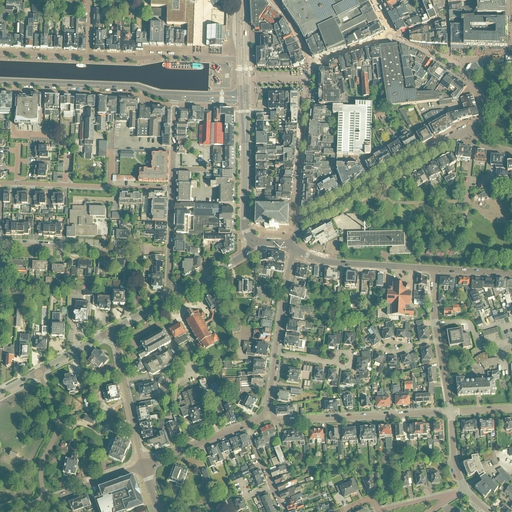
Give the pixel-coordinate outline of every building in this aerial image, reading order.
[(151,0),(151,7),(167,8),(167,25),(188,25),(187,46),(194,47),(194,26),(210,26),(211,0),(151,0)] [(249,0),(251,27),(252,27),(253,27),(254,28),(255,29),(255,30),(260,30),(259,20),(269,6),(264,0),(249,0)] [(278,0),(279,2),(280,1),(280,2),(283,0),(292,0),(290,1),(286,3),(282,5),(295,24),(299,30),(300,32),(304,39),(305,40),(305,41),(307,46),(308,46),(312,57),(313,58),(315,59),(315,58),(320,57),(327,54),(327,53),(346,48),(346,47),(347,47),(349,47),(357,43),(359,43),(364,41),(372,38),(379,34),(382,33),(383,31),(382,29),(380,24),(379,23),(378,21),(373,12),(368,4),(366,0),(278,0)] [(386,10),(386,11),(394,6),(393,5),(396,4),(396,5),(399,3),(399,4),(400,3),(403,1),(402,1),(403,0),(390,0),(382,4),(386,10)] [(386,11),(388,15),(402,8),(401,7),(402,7),(403,7),(403,6),(410,2),(408,0),(404,0),(403,2),(403,1),(400,3),(399,4),(399,3),(396,5),(396,4),(393,5),(394,6),(386,11)] [(404,19),(394,26),(397,33),(405,29),(407,28),(409,29),(421,25),(416,12),(414,6),(419,4),(422,4),(422,3),(421,0),(416,2),(411,3),(411,4),(410,5),(405,7),(407,11),(406,11),(408,15),(403,17),(404,19)] [(422,0),(421,0),(422,3),(428,2),(430,8),(432,8),(433,11),(435,10),(438,9),(443,8),(444,6),(441,0),(434,0),(433,0),(432,0),(422,0)] [(504,0),(476,0),(477,14),(495,13),(495,14),(500,14),(500,13),(505,13),(504,0)] [(0,47),(9,47),(10,37),(5,37),(5,19),(6,19),(7,18),(7,16),(14,16),(14,18),(15,19),(16,19),(16,26),(16,37),(11,36),(10,47),(23,48),(23,25),(23,21),(18,21),(18,16),(23,16),(24,5),(21,5),(21,3),(20,3),(19,2),(8,2),(7,2),(6,2),(6,6),(5,6),(4,7),(4,8),(0,7),(0,13),(0,12),(0,47)] [(388,15),(394,26),(404,19),(403,17),(408,15),(406,11),(407,11),(405,7),(410,5),(411,4),(411,3),(411,2),(410,2),(403,6),(403,7),(402,7),(401,7),(402,8),(388,15)] [(428,2),(422,3),(422,4),(429,22),(430,22),(440,18),(440,16),(438,10),(438,9),(435,10),(433,11),(432,8),(430,8),(428,2)] [(449,4),(449,12),(454,12),(454,13),(456,13),(465,13),(465,10),(471,9),(471,6),(462,7),(461,3),(449,4)] [(429,22),(422,4),(419,4),(421,8),(421,10),(417,12),(420,20),(422,25),(429,22)] [(449,12),(450,21),(472,18),(472,11),(475,11),(475,6),(471,6),(471,9),(465,10),(465,13),(456,13),(454,13),(454,12),(449,12)] [(262,17),(268,22),(276,13),(270,7),(266,12),(265,12),(263,15),(263,16),(262,17)] [(268,22),(274,27),(275,26),(274,26),(277,25),(280,21),(281,24),(285,22),(283,18),(276,13),(268,22)] [(25,48),(32,48),(32,36),(33,36),(33,25),(38,25),(38,16),(30,15),(30,20),(28,20),(28,29),(26,29),(25,48)] [(107,51),(119,52),(120,43),(119,43),(119,38),(120,38),(121,27),(124,28),(124,21),(121,21),(121,18),(116,17),(115,22),(115,38),(111,38),(111,42),(107,42),(107,51)] [(63,50),(77,50),(77,36),(77,34),(77,27),(78,23),(78,18),(74,18),(74,19),(72,19),(71,28),(74,29),(73,37),(64,36),(63,50)] [(463,46),(471,47),(492,47),(493,49),(501,49),(504,45),(507,44),(507,42),(507,23),(505,23),(505,20),(497,20),(490,20),(477,20),(474,20),(474,18),(472,18),(450,21),(450,27),(463,27),(463,46)] [(278,41),(283,39),(282,38),(292,34),(291,33),(287,24),(285,22),(281,24),(280,21),(277,25),(274,26),(275,26),(275,31),(274,31),(276,37),(278,41)] [(436,24),(436,32),(447,30),(446,22),(444,21),(436,24)] [(163,46),(164,24),(151,23),(150,45),(150,44),(156,44),(156,45),(156,44),(157,44),(157,45),(163,46)] [(427,45),(433,45),(433,40),(436,40),(436,32),(436,24),(431,26),(427,28),(428,34),(427,34),(427,36),(427,45)] [(211,26),(207,26),(206,47),(222,47),(222,27),(211,26)] [(428,34),(427,28),(427,27),(414,32),(409,33),(410,37),(418,36),(419,36),(419,35),(428,34)] [(463,46),(463,27),(450,27),(451,36),(451,46),(463,46)] [(93,51),(104,51),(105,40),(106,41),(106,31),(94,30),(93,51)] [(433,40),(433,45),(441,45),(447,46),(447,33),(447,31),(447,30),(436,32),(436,40),(433,40)] [(177,33),(174,33),(174,46),(184,46),(184,38),(186,37),(186,33),(181,33),(181,31),(177,31),(177,33)] [(129,40),(130,33),(124,33),(123,52),(135,52),(136,42),(129,42),(129,40)] [(136,50),(142,51),(143,45),(149,45),(149,34),(137,34),(136,50)] [(282,42),(278,43),(279,46),(276,48),(276,49),(277,50),(280,49),(281,51),(291,47),(291,48),(292,47),(297,45),(292,34),(282,38),(283,39),(285,43),(282,44),(282,42)] [(85,50),(85,38),(81,38),(81,36),(77,36),(77,38),(78,38),(78,50),(85,50)] [(415,43),(421,44),(421,37),(418,37),(418,36),(410,37),(410,41),(411,42),(415,43)] [(279,46),(278,43),(278,44),(277,38),(275,38),(275,37),(261,37),(261,49),(257,49),(257,67),(265,67),(265,51),(266,51),(268,51),(268,49),(276,49),(276,48),(279,46)] [(304,61),(297,45),(292,47),(299,64),(304,63),(303,62),(303,61),(304,61)] [(384,84),(384,85),(388,107),(439,102),(438,96),(433,94),(421,94),(417,94),(416,91),(407,92),(404,92),(397,48),(397,46),(397,45),(379,47),(384,84)] [(399,45),(407,92),(416,91),(415,88),(414,80),(413,76),(411,71),(410,70),(409,63),(410,49),(399,45)] [(280,49),(277,50),(279,57),(286,55),(286,54),(288,53),(293,66),(299,64),(292,47),(291,48),(291,47),(281,51),(280,49)] [(381,85),(384,85),(384,84),(379,47),(371,49),(372,59),(373,66),(376,66),(377,76),(373,76),(374,81),(373,81),(373,87),(381,86),(381,85)] [(277,50),(276,49),(268,49),(268,51),(266,51),(266,67),(267,67),(279,67),(280,67),(291,66),(292,66),(289,58),(288,56),(287,55),(286,55),(279,57),(277,50)] [(370,62),(371,62),(370,50),(362,52),(361,52),(362,53),(364,61),(361,75),(363,97),(369,97),(368,82),(372,81),(370,62)] [(420,70),(419,69),(419,68),(418,67),(418,66),(416,65),(417,64),(415,62),(415,60),(419,53),(412,50),(410,51),(410,70),(416,74),(415,76),(422,81),(427,74),(428,73),(425,71),(423,74),(419,71),(420,70)] [(361,52),(350,56),(351,61),(353,69),(354,78),(354,85),(360,85),(359,73),(361,73),(361,70),(361,64),(362,63),(362,61),(361,52)] [(426,57),(419,53),(415,60),(415,62),(417,64),(416,65),(418,66),(418,67),(419,68),(420,66),(421,66),(426,57)] [(348,80),(349,80),(351,90),(355,90),(354,85),(354,78),(353,69),(351,61),(350,56),(343,58),(345,64),(346,75),(347,75),(348,80)] [(348,80),(347,75),(346,75),(345,64),(343,58),(337,61),(341,73),(344,72),(345,78),(345,81),(348,80)] [(423,64),(422,66),(428,71),(434,63),(431,61),(427,58),(423,64)] [(330,65),(329,70),(334,70),(335,73),(335,75),(336,75),(337,75),(337,78),(344,77),(343,74),(339,74),(339,72),(335,61),(330,63),(330,65)] [(434,63),(429,71),(428,73),(427,74),(432,78),(440,67),(434,63)] [(428,84),(425,87),(423,90),(423,93),(432,92),(447,73),(440,67),(432,78),(428,84)] [(337,82),(339,82),(342,82),(342,79),(336,79),(336,75),(335,75),(335,73),(334,70),(329,70),(324,69),(321,69),(319,70),(319,76),(334,76),(334,82),(337,82)] [(440,85),(433,94),(438,96),(439,102),(439,106),(452,105),(451,102),(455,101),(456,99),(457,99),(466,88),(449,74),(440,86),(440,85)] [(319,76),(319,83),(329,83),(329,84),(335,84),(335,85),(337,85),(337,82),(334,82),(334,76),(319,76)] [(333,93),(319,92),(319,105),(349,106),(345,82),(342,82),(339,82),(340,93),(333,92),(333,93)] [(12,98),(12,95),(0,94),(0,109),(3,110),(3,111),(3,112),(3,113),(4,113),(5,112),(5,110),(12,110),(12,106),(12,98)] [(269,110),(277,110),(277,94),(269,94),(269,110)] [(285,125),(297,125),(298,112),(299,112),(299,104),(299,98),(299,94),(295,94),(293,94),(291,94),(291,114),(285,114),(285,115),(284,115),(278,115),(278,130),(280,130),(280,131),(285,131),(285,125)] [(29,99),(16,98),(16,112),(16,115),(15,125),(40,126),(41,113),(40,113),(40,110),(41,110),(41,96),(32,95),(32,100),(29,100),(29,99)] [(54,115),(54,116),(55,117),(57,117),(58,116),(59,116),(59,111),(58,111),(58,109),(59,109),(60,96),(54,96),(51,96),(46,96),(45,106),(45,116),(51,116),(51,115),(54,115)] [(465,112),(449,116),(453,124),(463,119),(473,117),(473,118),(478,117),(472,96),(461,99),(465,112)] [(74,113),(74,99),(71,99),(71,97),(65,97),(65,99),(61,99),(61,102),(61,104),(61,113),(64,113),(64,117),(74,117),(74,113)] [(85,107),(86,97),(77,97),(76,125),(80,125),(80,107),(85,107)] [(95,98),(86,97),(85,107),(95,108),(95,98)] [(85,123),(85,147),(85,154),(92,154),(92,146),(93,146),(94,136),(94,127),(97,127),(97,133),(105,133),(106,119),(106,115),(107,98),(98,98),(98,115),(98,119),(94,119),(95,110),(88,110),(88,120),(86,120),(86,123),(85,123)] [(112,98),(111,116),(111,124),(114,124),(114,114),(116,114),(116,119),(119,116),(120,99),(112,98)] [(130,119),(130,110),(127,110),(127,105),(130,105),(130,99),(120,99),(119,116),(116,119),(116,121),(120,121),(120,119),(129,119),(130,119)] [(136,111),(137,111),(138,106),(138,99),(130,99),(130,105),(127,105),(127,110),(130,110),(130,119),(129,129),(135,129),(136,111)] [(337,155),(343,156),(359,156),(359,154),(363,154),(369,155),(370,155),(370,154),(371,154),(371,153),(372,103),(355,102),(355,107),(333,107),(333,114),(338,114),(337,155)] [(139,138),(145,138),(149,138),(151,114),(151,109),(145,109),(145,107),(140,107),(139,108),(139,120),(138,120),(137,137),(139,138)] [(152,114),(151,114),(149,138),(162,138),(162,134),(164,134),(165,110),(165,108),(152,107),(152,114)] [(381,108),(376,111),(378,117),(384,114),(381,108)] [(199,121),(203,121),(204,121),(204,113),(204,109),(201,109),(198,109),(193,109),(190,109),(190,114),(189,114),(188,121),(188,124),(189,124),(189,121),(198,121),(198,123),(199,123),(199,121)] [(399,111),(409,127),(412,126),(406,114),(406,109),(399,111)] [(171,110),(165,110),(164,134),(162,134),(162,138),(162,146),(170,146),(171,113),(171,110)] [(225,125),(225,147),(234,147),(234,110),(221,110),(220,117),(219,125),(225,125)] [(189,114),(189,111),(179,111),(179,120),(179,123),(186,124),(186,121),(188,121),(189,114)] [(443,111),(432,112),(436,118),(437,117),(439,121),(445,131),(450,128),(449,126),(453,124),(449,116),(449,115),(448,115),(446,112),(444,113),(443,111)] [(436,118),(432,112),(423,117),(434,135),(438,133),(439,135),(445,131),(439,121),(437,117),(436,118)] [(225,125),(219,125),(215,125),(211,124),(211,113),(204,113),(204,121),(203,121),(203,127),(200,126),(199,146),(213,146),(225,146),(225,125)] [(257,122),(266,123),(276,123),(276,114),(271,114),(258,114),(258,115),(257,115),(257,122)] [(310,126),(309,139),(319,140),(319,143),(335,145),(335,138),(331,137),(331,136),(328,136),(328,124),(326,124),(326,123),(320,122),(320,124),(310,123),(310,126)] [(256,132),(263,132),(263,131),(264,131),(267,131),(267,132),(270,132),(270,128),(267,128),(267,127),(266,127),(266,123),(257,123),(257,124),(257,126),(257,128),(256,128),(256,132)] [(280,133),(281,133),(290,134),(290,132),(297,132),(297,125),(285,125),(285,131),(280,131),(280,133)] [(422,144),(432,139),(432,138),(426,129),(425,126),(420,128),(419,127),(417,128),(418,129),(415,131),(417,134),(416,134),(422,144)] [(382,141),(379,136),(377,131),(374,132),(379,143),(382,141)] [(400,141),(405,150),(406,150),(407,150),(408,149),(409,148),(409,147),(413,145),(413,146),(414,145),(414,146),(416,145),(416,144),(417,143),(412,134),(408,136),(405,131),(400,133),(404,139),(400,141)] [(186,136),(178,135),(177,141),(186,142),(189,142),(189,140),(186,139),(186,137),(189,137),(189,133),(186,133),(186,136)] [(256,145),(261,145),(261,148),(272,148),(272,145),(269,145),(269,138),(272,138),(272,134),(256,133),(256,145)] [(283,157),(288,157),(288,156),(295,156),(295,151),(295,149),(297,135),(296,135),(290,135),(290,134),(281,133),(281,136),(285,136),(285,144),(283,144),(283,148),(285,148),(284,149),(283,149),(275,149),(275,157),(283,157)] [(396,144),(393,145),(398,155),(402,153),(402,152),(402,151),(403,150),(398,142),(396,138),(393,139),(396,144)] [(309,139),(308,148),(320,149),(335,150),(335,145),(319,143),(319,140),(309,139)] [(177,149),(177,154),(185,154),(185,146),(187,146),(187,142),(179,142),(179,145),(177,145),(177,149)] [(398,155),(393,145),(390,147),(388,143),(386,145),(388,148),(387,148),(392,156),(392,157),(394,156),(395,157),(398,155)] [(41,147),(34,147),(34,151),(35,151),(35,153),(49,153),(47,153),(47,148),(49,148),(50,145),(41,145),(41,147)] [(461,160),(463,160),(465,147),(457,146),(456,158),(457,160),(460,161),(460,159),(461,159),(461,160)] [(214,170),(233,171),(234,171),(234,164),(234,147),(225,147),(213,147),(213,168),(211,168),(211,166),(209,166),(209,165),(208,165),(208,166),(207,166),(207,170),(214,170)] [(463,160),(462,161),(467,161),(467,159),(468,160),(468,161),(469,161),(470,160),(471,150),(469,150),(470,148),(465,147),(463,160)] [(266,157),(275,157),(275,149),(256,149),(256,155),(266,155),(266,157)] [(386,149),(380,153),(385,162),(387,161),(388,161),(390,160),(390,159),(391,158),(386,149)] [(99,150),(99,158),(107,158),(107,150),(99,150)] [(487,152),(475,150),(474,161),(487,163),(487,158),(486,158),(486,155),(487,152)] [(372,155),(374,158),(378,164),(378,165),(381,164),(382,164),(384,163),(385,162),(380,153),(379,151),(372,155)] [(49,153),(35,153),(35,159),(42,159),(41,162),(50,163),(51,159),(49,159),(49,153)] [(139,169),(139,182),(149,182),(149,183),(154,183),(167,183),(168,182),(169,176),(169,171),(169,154),(152,153),(152,170),(139,169)] [(308,154),(305,154),(304,170),(318,171),(330,172),(331,168),(330,168),(331,166),(329,166),(329,163),(320,162),(320,155),(308,154)] [(449,155),(445,157),(450,167),(456,163),(456,162),(451,154),(449,155)] [(496,169),(496,176),(502,177),(506,177),(507,170),(503,170),(503,167),(504,157),(491,156),(490,166),(496,167),(496,169)] [(450,167),(445,157),(436,162),(441,172),(442,172),(443,173),(446,171),(449,177),(444,179),(446,183),(456,178),(454,174),(451,175),(451,174),(452,174),(452,173),(449,168),(450,167)] [(374,158),(365,163),(367,167),(369,172),(377,167),(376,165),(378,164),(374,158)] [(343,159),(337,159),(336,172),(341,185),(342,187),(351,182),(354,181),(357,179),(361,176),(365,174),(360,166),(358,162),(343,162),(343,159)] [(34,172),(48,172),(48,163),(41,163),(41,166),(40,166),(40,167),(35,167),(35,172),(34,172)] [(435,177),(440,174),(435,164),(434,165),(433,164),(424,169),(425,170),(424,171),(429,181),(432,180),(432,181),(433,181),(436,179),(435,177)] [(206,180),(216,180),(234,180),(234,177),(233,176),(233,171),(214,170),(214,176),(210,176),(210,175),(206,175),(206,180)] [(303,181),(303,185),(317,186),(318,171),(304,170),(304,180),(303,181)] [(317,186),(317,196),(317,201),(318,201),(319,200),(327,196),(326,194),(332,191),(333,193),(339,189),(335,182),(336,182),(337,182),(337,181),(338,181),(338,180),(335,171),(330,172),(318,171),(317,186)] [(48,172),(34,172),(34,173),(33,173),(33,178),(40,178),(40,181),(47,182),(47,178),(46,178),(47,173),(48,173),(48,172)] [(177,202),(177,203),(190,203),(190,188),(197,188),(197,183),(192,183),(192,184),(191,184),(191,173),(177,172),(177,173),(176,174),(176,175),(177,176),(177,182),(176,182),(176,183),(177,184),(177,185),(178,185),(177,186),(177,187),(178,188),(178,191),(177,192),(177,193),(177,194),(177,199),(177,200),(177,201),(177,202)] [(411,176),(409,177),(410,181),(413,179),(416,185),(418,187),(422,185),(427,182),(427,184),(428,183),(428,182),(422,172),(417,175),(416,173),(411,176)] [(276,186),(280,186),(292,187),(292,182),(293,182),(293,180),(284,179),(281,179),(281,182),(279,182),(280,178),(278,178),(278,179),(275,178),(275,179),(275,186),(276,186)] [(273,193),(275,193),(276,187),(271,187),(271,179),(265,179),(256,179),(256,190),(257,190),(265,190),(265,192),(271,193),(273,193)] [(216,180),(216,181),(216,183),(211,183),(211,188),(221,188),(221,205),(233,205),(233,204),(234,203),(234,202),(233,201),(233,198),(234,197),(234,196),(233,195),(233,192),(234,191),(234,190),(233,189),(233,186),(229,186),(229,184),(229,183),(229,182),(229,181),(229,180),(216,180)] [(303,185),(303,195),(317,196),(317,186),(303,185)] [(274,198),(274,199),(276,199),(276,194),(290,195),(290,194),(292,194),(292,187),(280,186),(276,186),(276,187),(275,193),(273,193),(273,197),(274,198)] [(13,199),(13,198),(10,197),(10,193),(10,192),(10,191),(10,190),(9,190),(9,189),(8,189),(7,189),(6,189),(6,190),(5,190),(4,191),(4,204),(10,204),(10,205),(13,205),(13,199)] [(31,198),(28,198),(28,191),(24,191),(24,192),(22,192),(22,206),(22,204),(31,205),(31,198)] [(22,206),(22,192),(17,192),(16,197),(16,199),(13,199),(13,205),(13,206),(22,206)] [(40,193),(40,194),(35,194),(35,198),(34,198),(34,199),(31,199),(31,198),(31,205),(31,209),(36,209),(36,207),(40,207),(40,193)] [(45,193),(40,193),(40,207),(40,205),(49,205),(49,199),(46,199),(46,197),(45,197),(45,193)] [(49,199),(49,205),(49,210),(54,210),(54,205),(58,206),(58,193),(58,194),(53,194),(53,198),(52,198),(52,200),(49,200),(49,199)] [(63,193),(58,193),(58,206),(64,206),(64,207),(67,207),(67,199),(64,199),(64,198),(63,198),(63,193)] [(167,198),(168,193),(151,193),(151,195),(148,195),(148,214),(142,213),(141,221),(166,222),(167,217),(167,212),(167,210),(168,205),(167,205),(167,203),(168,203),(168,198),(167,198)] [(289,210),(289,207),(289,206),(288,206),(288,207),(286,206),(285,206),(288,200),(291,201),(291,195),(290,195),(276,194),(276,199),(274,199),(274,198),(273,197),(273,193),(271,193),(271,196),(271,198),(266,198),(260,198),(260,203),(263,203),(263,206),(262,206),(260,206),(260,205),(259,205),(259,206),(257,206),(257,205),(256,205),(256,206),(256,209),(256,210),(256,213),(256,214),(256,217),(256,220),(256,221),(256,223),(256,224),(255,224),(255,225),(256,225),(259,225),(260,225),(262,225),(263,225),(265,225),(265,228),(265,229),(277,229),(279,229),(279,228),(279,226),(281,226),(282,226),(284,226),(285,226),(287,226),(288,226),(289,226),(289,225),(288,225),(288,222),(289,222),(289,221),(288,221),(289,218),(289,215),(289,214),(289,211),(289,210)] [(477,197),(476,196),(475,196),(474,196),(473,196),(472,197),(472,198),(472,199),(472,200),(473,201),(474,201),(475,201),(476,201),(477,200),(477,199),(483,199),(488,197),(488,193),(484,193),(477,197)] [(317,196),(303,195),(302,198),(302,203),(302,208),(303,209),(307,207),(308,203),(312,204),(317,201),(317,196)] [(204,226),(209,227),(219,227),(220,225),(234,225),(234,210),(233,210),(233,208),(222,208),(222,205),(194,204),(194,205),(194,209),(194,213),(187,213),(175,213),(175,216),(174,231),(176,231),(176,234),(187,234),(187,235),(203,236),(204,226)] [(175,213),(187,213),(187,209),(194,209),(194,205),(181,204),(181,205),(175,205),(175,208),(175,213)] [(105,207),(73,207),(73,211),(70,211),(70,220),(68,220),(67,228),(67,238),(76,238),(76,236),(97,237),(97,226),(92,226),(92,217),(105,217),(105,207)] [(363,214),(364,214),(363,214),(361,215),(360,216),(368,229),(370,228),(371,227),(363,214)] [(28,224),(24,224),(24,236),(24,235),(29,235),(29,231),(30,231),(30,229),(33,229),(33,220),(28,220),(28,224)] [(304,242),(305,244),(306,244),(309,243),(310,246),(313,245),(318,242),(320,245),(320,246),(320,245),(321,246),(337,236),(337,235),(337,236),(332,227),(333,227),(330,221),(324,224),(323,224),(323,225),(322,225),(321,225),(321,226),(320,226),(320,227),(318,227),(318,228),(317,228),(316,228),(316,229),(315,229),(314,229),(314,230),(313,230),(312,230),(312,231),(311,231),(310,231),(310,232),(309,232),(308,232),(308,233),(307,233),(306,233),(307,234),(304,236),(305,237),(303,238),(304,240),(304,241),(304,242)] [(12,222),(3,222),(3,228),(5,228),(5,230),(6,230),(6,235),(11,235),(12,222)] [(156,223),(144,222),(144,226),(156,226),(156,230),(167,230),(167,223),(166,223),(156,223)] [(39,223),(35,223),(35,229),(37,230),(37,231),(39,231),(39,235),(43,236),(43,237),(44,237),(44,224),(39,224),(39,223)] [(65,224),(56,224),(56,237),(57,237),(61,237),(62,232),(62,231),(65,231),(65,224)] [(232,234),(232,235),(234,235),(234,225),(220,225),(219,227),(209,227),(209,229),(223,229),(223,230),(219,230),(219,234),(232,234)] [(117,239),(123,239),(123,229),(120,229),(120,231),(117,231),(117,232),(113,232),(113,237),(117,237),(117,239)] [(155,241),(166,242),(167,232),(145,231),(145,235),(150,235),(151,236),(153,236),(154,235),(156,235),(155,241)] [(389,249),(390,255),(413,254),(413,249),(414,249),(413,236),(405,236),(404,233),(370,234),(347,234),(347,247),(392,246),(392,249),(389,249)] [(232,238),(232,235),(219,235),(213,235),(213,234),(203,234),(203,240),(225,240),(225,245),(222,245),(221,245),(220,244),(215,247),(217,251),(220,249),(223,255),(234,249),(234,238),(232,238)] [(180,241),(180,243),(185,243),(186,243),(186,242),(185,242),(185,240),(184,240),(184,239),(183,239),(184,236),(174,235),(174,241),(180,241)] [(187,254),(194,254),(195,249),(195,248),(191,248),(187,248),(187,243),(185,243),(180,243),(174,243),(174,246),(175,248),(175,249),(174,250),(174,253),(183,253),(183,254),(187,255),(187,254)] [(261,261),(264,262),(269,262),(270,261),(268,261),(269,252),(264,252),(260,254),(261,261)] [(274,253),(269,252),(268,261),(270,261),(269,262),(277,263),(278,261),(276,260),(277,259),(273,258),(274,253)] [(284,254),(274,253),(273,258),(277,259),(276,260),(278,261),(277,263),(284,264),(285,260),(286,256),(284,254)] [(161,262),(161,257),(151,256),(151,265),(153,265),(152,288),(163,288),(163,277),(160,276),(160,269),(162,269),(163,262),(161,262)] [(194,259),(193,259),(183,259),(183,275),(184,277),(194,272),(194,259)] [(105,261),(105,260),(99,260),(99,268),(95,267),(94,275),(99,275),(99,269),(106,270),(106,272),(111,272),(112,261),(105,261)] [(117,260),(117,269),(125,269),(126,261),(117,260)] [(12,275),(16,275),(17,271),(26,271),(27,265),(26,265),(26,262),(13,261),(12,275)] [(40,271),(40,263),(33,262),(33,268),(30,268),(29,274),(33,274),(33,271),(37,271),(37,272),(36,272),(36,276),(37,276),(36,280),(39,280),(39,276),(40,271)] [(78,276),(78,269),(86,270),(86,276),(90,277),(91,262),(78,262),(78,268),(72,268),(71,276),(78,276)] [(269,262),(264,262),(263,267),(260,267),(259,275),(260,275),(266,276),(267,270),(284,272),(285,264),(284,264),(277,263),(269,262)] [(53,274),(54,274),(64,274),(65,267),(67,267),(67,264),(61,264),(61,266),(53,266),(52,273),(53,273),(53,274)] [(295,277),(306,280),(307,276),(309,277),(309,275),(312,275),(313,267),(308,267),(298,266),(295,277)] [(314,267),(313,278),(311,278),(311,282),(310,282),(310,285),(317,290),(318,284),(316,284),(317,277),(319,277),(319,268),(314,267)] [(334,273),(335,271),(325,270),(324,285),(327,285),(328,281),(334,281),(334,279),(338,280),(339,279),(340,274),(339,273),(334,273)] [(345,288),(356,289),(357,283),(358,283),(358,278),(357,278),(357,273),(346,273),(345,288)] [(363,282),(363,285),(367,285),(367,281),(370,281),(370,274),(366,274),(366,275),(362,275),(362,282),(363,282)] [(466,292),(469,292),(469,290),(470,279),(459,278),(459,286),(456,285),(455,290),(458,290),(458,288),(465,288),(465,289),(466,289),(466,292)] [(484,309),(477,290),(482,290),(483,279),(472,279),(472,290),(469,290),(469,292),(469,295),(469,296),(473,307),(475,306),(477,312),(484,309)] [(492,298),(491,296),(489,289),(489,280),(483,280),(483,289),(487,289),(487,292),(485,293),(487,299),(492,298)] [(499,297),(497,291),(496,289),(497,281),(494,281),(494,280),(489,280),(489,289),(491,296),(494,295),(495,297),(495,298),(499,297)] [(496,289),(497,291),(502,292),(503,296),(504,296),(507,305),(511,303),(509,295),(509,294),(508,289),(507,289),(507,281),(497,280),(497,281),(496,289)] [(290,305),(295,306),(296,306),(295,306),(298,299),(304,300),(305,295),(305,294),(308,283),(303,281),(301,287),(299,287),(299,288),(293,286),(291,290),(289,291),(288,294),(289,296),(291,296),(290,305)] [(254,294),(254,299),(256,299),(256,301),(260,301),(260,299),(261,299),(262,287),(254,287),(254,282),(238,282),(238,288),(236,287),(236,292),(238,292),(238,293),(254,294)] [(388,288),(387,305),(388,305),(387,316),(414,317),(414,310),(409,310),(410,306),(411,287),(406,287),(406,285),(402,284),(397,284),(393,284),(393,289),(388,288)] [(118,293),(113,292),(113,304),(125,305),(126,286),(125,287),(121,287),(121,293),(118,292),(118,293)] [(100,309),(100,310),(105,310),(110,311),(110,304),(109,304),(110,298),(98,297),(93,297),(93,305),(98,306),(97,309),(100,309)] [(199,344),(197,345),(200,351),(204,349),(204,350),(205,349),(205,350),(214,345),(213,344),(219,341),(214,333),(213,334),(212,332),(210,333),(205,325),(212,321),(214,314),(213,312),(217,310),(218,312),(219,311),(222,315),(226,313),(221,304),(224,302),(223,301),(221,302),(219,297),(214,300),(214,298),(211,300),(211,298),(208,298),(207,299),(206,301),(211,310),(210,311),(212,315),(211,319),(204,323),(204,322),(205,322),(202,318),(205,316),(203,312),(199,314),(198,312),(193,314),(192,312),(188,314),(189,316),(185,319),(188,325),(187,326),(199,344)] [(88,311),(88,302),(75,301),(75,312),(74,312),(74,317),(73,318),(73,321),(74,322),(75,322),(87,323),(88,311)] [(453,309),(444,310),(444,316),(452,316),(455,316),(455,313),(460,313),(460,306),(453,306),(453,309)] [(274,311),(268,310),(268,308),(261,307),(261,309),(259,309),(258,318),(272,320),(274,311)] [(290,316),(293,316),(292,320),(303,321),(304,317),(301,316),(302,313),(299,313),(299,311),(304,312),(304,313),(310,313),(310,311),(311,311),(311,307),(309,307),(309,308),(300,307),(300,310),(291,309),(290,309),(289,313),(290,313),(290,314),(290,316)] [(59,339),(60,340),(63,340),(64,339),(64,338),(65,325),(60,325),(60,321),(60,314),(53,314),(52,321),(53,321),(52,324),(51,337),(59,337),(59,339)] [(260,329),(271,330),(272,321),(262,320),(262,319),(255,318),(255,321),(261,322),(260,329)] [(299,324),(297,324),(298,322),(289,321),(288,327),(287,327),(287,332),(298,334),(298,333),(300,334),(301,327),(304,328),(304,329),(311,330),(312,325),(302,323),(299,323),(299,324)] [(383,333),(382,333),(384,340),(392,338),(391,337),(395,337),(391,322),(385,323),(386,328),(382,329),(383,333)] [(173,326),(174,328),(170,330),(175,339),(176,340),(174,341),(177,346),(188,340),(185,335),(186,334),(181,324),(176,327),(175,324),(173,326)] [(404,338),(408,339),(408,333),(409,324),(405,324),(405,330),(399,330),(399,331),(397,331),(397,339),(404,339),(404,338)] [(417,325),(419,335),(428,333),(427,328),(425,328),(425,327),(424,327),(423,324),(417,325)] [(231,325),(232,333),(240,332),(241,326),(231,325)] [(369,338),(370,340),(369,341),(374,347),(380,342),(379,341),(382,340),(373,326),(370,328),(374,334),(369,338)] [(35,339),(35,345),(34,345),(34,348),(40,349),(41,350),(42,350),(42,351),(43,350),(44,350),(44,349),(44,348),(46,348),(46,345),(45,345),(45,339),(47,339),(47,328),(42,328),(42,335),(34,334),(34,339),(35,339)] [(462,345),(463,349),(471,347),(469,334),(463,335),(462,329),(447,332),(449,347),(462,345)] [(253,340),(259,340),(259,341),(269,342),(270,335),(271,331),(265,330),(265,332),(261,331),(261,332),(254,331),(253,340)] [(156,358),(142,366),(140,362),(134,366),(137,372),(140,371),(141,373),(144,374),(148,371),(149,374),(153,375),(173,364),(174,360),(169,350),(163,353),(160,348),(171,343),(164,331),(141,344),(145,350),(138,354),(141,359),(148,355),(158,350),(161,355),(156,358)] [(345,345),(351,346),(352,340),(355,341),(356,334),(351,333),(349,334),(349,335),(346,335),(345,345)] [(428,333),(419,335),(420,342),(426,341),(427,341),(427,340),(429,339),(428,333)] [(286,339),(285,347),(298,349),(298,348),(302,349),(303,342),(299,341),(299,340),(300,337),(300,335),(297,334),(296,338),(295,338),(295,339),(294,339),(294,340),(286,339)] [(334,336),(332,337),(332,338),(329,338),(328,347),(335,348),(335,346),(336,345),(340,345),(341,335),(334,334),(334,336)] [(23,358),(23,359),(28,360),(28,357),(29,346),(23,346),(24,339),(19,339),(19,347),(18,347),(18,353),(19,353),(19,358),(20,358),(22,358),(23,358)] [(255,356),(267,358),(269,345),(268,345),(244,342),(243,349),(243,351),(247,352),(246,356),(255,357),(255,356)] [(3,346),(3,349),(2,355),(6,355),(5,367),(6,367),(6,368),(9,368),(9,367),(10,367),(10,366),(12,366),(12,363),(11,363),(11,361),(13,361),(14,346),(10,346),(10,348),(6,348),(6,346),(3,346)] [(421,348),(422,355),(432,353),(431,347),(429,348),(429,347),(428,347),(427,347),(421,348)] [(93,356),(88,362),(88,361),(85,361),(86,367),(89,366),(91,364),(94,366),(94,365),(99,369),(103,364),(104,365),(108,361),(104,358),(105,357),(100,353),(99,355),(96,352),(92,356),(93,356)] [(358,359),(357,366),(367,367),(367,364),(369,364),(370,363),(370,359),(369,352),(361,353),(362,360),(358,359)] [(432,353),(422,355),(423,360),(422,361),(422,365),(430,364),(430,361),(430,360),(431,360),(431,359),(433,359),(432,353)] [(381,365),(378,373),(381,374),(387,358),(383,357),(384,356),(377,354),(374,361),(375,361),(375,363),(381,365)] [(413,360),(411,355),(408,356),(408,355),(401,357),(403,364),(404,364),(405,366),(411,365),(413,371),(416,369),(413,360)] [(203,359),(207,366),(213,363),(209,356),(203,359)] [(389,358),(388,365),(389,365),(389,368),(395,368),(395,376),(399,375),(399,359),(396,359),(396,358),(389,358)] [(425,370),(426,377),(435,376),(435,372),(435,370),(434,370),(434,368),(430,369),(429,365),(422,368),(423,371),(425,370)] [(367,367),(357,366),(356,372),(358,372),(359,372),(360,373),(359,378),(360,380),(364,379),(365,379),(366,380),(368,379),(369,371),(368,370),(367,370),(367,367)] [(239,373),(239,377),(248,377),(258,376),(258,375),(265,376),(266,369),(254,369),(253,373),(248,373),(239,373)] [(287,382),(299,384),(301,371),(288,369),(287,382)] [(317,380),(318,381),(324,382),(325,376),(322,375),(323,370),(316,369),(314,379),(318,379),(317,380)] [(332,383),(331,387),(337,387),(338,377),(335,377),(336,372),(329,371),(328,381),(331,381),(331,382),(332,383)] [(499,380),(499,372),(488,373),(488,380),(483,381),(483,380),(482,380),(482,381),(464,382),(464,379),(457,379),(457,397),(464,397),(464,396),(474,396),(483,396),(483,395),(491,395),(495,395),(494,380),(499,380)] [(340,386),(346,387),(347,386),(347,385),(350,385),(356,386),(357,385),(356,381),(351,380),(351,375),(345,374),(344,380),(341,379),(340,386)] [(78,386),(76,378),(72,379),(72,376),(65,377),(66,381),(65,382),(64,384),(64,386),(66,387),(68,387),(69,391),(70,393),(79,392),(78,386)] [(428,386),(429,386),(433,386),(434,383),(436,383),(436,382),(437,382),(436,379),(435,376),(426,377),(425,377),(426,384),(424,384),(424,386),(428,386)] [(141,393),(141,395),(146,394),(146,397),(151,396),(151,393),(157,392),(156,389),(159,388),(158,384),(163,383),(162,377),(156,378),(157,384),(153,385),(152,382),(146,383),(146,384),(144,385),(144,386),(138,388),(139,393),(141,393)] [(236,379),(237,392),(242,392),(242,393),(251,393),(251,389),(263,391),(264,379),(253,378),(253,379),(250,379),(250,378),(241,378),(241,379),(236,379)] [(187,392),(182,394),(185,401),(179,404),(184,418),(188,416),(190,420),(192,419),(193,424),(198,422),(199,422),(201,422),(201,421),(206,419),(202,408),(204,407),(203,402),(206,401),(205,398),(211,395),(205,379),(199,381),(201,387),(187,392)] [(402,395),(403,406),(403,405),(403,407),(407,407),(407,405),(409,405),(408,391),(409,390),(412,390),(412,384),(412,382),(405,383),(405,391),(405,395),(402,395)] [(104,394),(105,402),(107,403),(110,402),(120,400),(117,385),(107,388),(108,393),(104,394)] [(396,406),(403,406),(402,395),(402,393),(399,393),(399,386),(392,387),(393,393),(396,393),(396,406)] [(428,395),(423,395),(423,402),(430,402),(430,395),(433,395),(434,388),(433,387),(433,386),(429,386),(428,395)] [(277,402),(288,403),(289,398),(290,398),(290,395),(301,397),(302,390),(290,388),(289,393),(279,392),(277,402)] [(383,391),(382,391),(383,407),(386,407),(387,408),(389,407),(389,406),(390,406),(390,403),(391,403),(391,398),(389,398),(389,395),(385,396),(385,389),(383,389),(383,391)] [(337,394),(340,398),(344,397),(344,405),(346,405),(346,408),(348,408),(348,409),(349,409),(352,409),(353,408),(352,398),(353,398),(353,397),(352,397),(352,396),(347,396),(347,391),(337,394)] [(383,407),(382,391),(380,391),(380,396),(378,396),(378,399),(375,399),(375,404),(377,404),(377,407),(378,408),(380,408),(381,407),(383,407)] [(361,395),(361,404),(362,404),(362,408),(367,408),(368,408),(369,409),(369,408),(370,408),(371,408),(370,403),(371,403),(371,398),(364,399),(364,395),(361,395)] [(238,405),(251,412),(257,400),(249,396),(245,404),(240,401),(238,405)] [(333,401),(333,402),(329,402),(329,401),(324,402),(324,405),(324,411),(337,410),(337,406),(340,406),(340,400),(336,401),(333,401)] [(137,409),(139,422),(150,420),(150,422),(159,420),(158,416),(150,418),(148,407),(152,406),(151,401),(139,404),(140,408),(137,409)] [(276,409),(277,416),(289,416),(293,415),(292,412),(293,411),(293,408),(293,404),(287,406),(287,408),(276,409)] [(236,422),(233,414),(234,413),(231,405),(225,407),(226,410),(223,411),(221,405),(218,407),(225,426),(236,422)] [(86,414),(85,415),(82,420),(93,425),(96,420),(95,419),(95,418),(94,413),(86,414)] [(175,421),(166,424),(171,437),(181,434),(178,427),(181,426),(177,415),(173,417),(175,421)] [(505,421),(505,424),(503,424),(503,428),(505,428),(506,431),(510,431),(510,432),(511,432),(511,420),(510,421),(509,420),(507,420),(506,421),(505,421)] [(472,421),(469,422),(469,431),(473,431),(473,432),(475,432),(475,439),(479,439),(478,428),(476,428),(476,422),(473,422),(472,421)] [(145,430),(145,432),(151,430),(150,427),(150,426),(151,425),(150,423),(149,423),(149,422),(140,424),(141,429),(142,428),(143,431),(145,430)] [(469,431),(469,422),(465,422),(464,422),(462,423),(462,432),(461,432),(461,439),(464,439),(464,437),(465,437),(464,435),(465,435),(465,432),(469,431)] [(439,436),(439,440),(443,440),(443,429),(441,429),(441,424),(438,425),(438,424),(437,423),(434,423),(433,425),(434,433),(434,437),(439,436)] [(418,436),(417,425),(417,424),(413,424),(413,425),(413,426),(408,426),(408,430),(408,433),(409,433),(410,441),(414,440),(414,439),(418,439),(418,436)] [(418,425),(417,425),(418,436),(423,436),(423,440),(427,440),(427,435),(426,432),(428,432),(428,431),(430,431),(429,429),(430,429),(430,425),(422,425),(421,424),(418,424),(418,425)] [(263,438),(262,438),(268,451),(270,450),(269,445),(267,446),(266,444),(274,441),(273,437),(274,437),(273,434),(275,433),(272,425),(267,427),(265,427),(265,428),(260,430),(263,438)] [(379,427),(380,439),(384,439),(384,438),(386,438),(386,449),(392,448),(391,431),(390,431),(390,427),(384,427),(383,426),(380,426),(379,427)] [(396,440),(400,439),(400,442),(404,442),(404,437),(403,437),(402,426),(395,426),(396,440)] [(368,441),(368,428),(366,427),(364,427),(363,428),(360,428),(361,437),(360,438),(360,441),(361,445),(364,445),(364,441),(368,441)] [(349,428),(350,442),(355,441),(355,445),(357,444),(357,437),(356,437),(355,428),(353,429),(353,428),(349,428)] [(374,428),(368,428),(368,441),(373,440),(373,443),(374,444),(376,444),(376,440),(376,437),(375,436),(374,428)] [(338,438),(338,429),(337,429),(331,429),(331,430),(330,430),(331,433),(330,433),(329,434),(329,438),(330,439),(331,439),(331,442),(333,441),(333,447),(338,447),(337,438),(338,438)] [(149,440),(153,440),(151,430),(145,432),(142,433),(143,437),(144,437),(144,439),(148,438),(149,440)] [(318,431),(316,431),(317,441),(317,443),(320,443),(325,443),(324,439),(323,436),(323,433),(323,430),(320,431),(319,430),(318,430),(318,431)] [(293,442),(293,431),(287,432),(285,432),(284,433),(284,436),(283,436),(283,439),(282,439),(283,446),(286,446),(286,443),(293,442)] [(298,431),(293,431),(293,442),(300,442),(300,446),(304,445),(304,438),(303,438),(302,435),(302,432),(300,431),(298,431)] [(153,440),(150,441),(148,442),(149,445),(155,448),(159,446),(160,449),(170,446),(165,432),(160,434),(161,437),(153,440)] [(241,450),(243,453),(243,454),(247,453),(245,449),(248,448),(247,447),(251,445),(247,435),(238,438),(242,449),(241,449),(241,450)] [(109,457),(122,463),(130,443),(117,438),(109,457)] [(239,451),(241,450),(241,449),(237,438),(230,441),(234,454),(239,452),(238,450),(239,449),(239,451)] [(268,451),(262,438),(254,441),(257,450),(259,449),(262,455),(265,454),(262,448),(266,446),(268,451)] [(221,454),(226,453),(227,456),(230,455),(232,460),(235,459),(233,453),(232,454),(231,451),(228,442),(218,445),(221,454)] [(205,459),(209,468),(212,467),(214,474),(216,473),(214,467),(216,467),(215,463),(214,463),(214,462),(216,461),(217,463),(223,461),(217,445),(207,449),(210,457),(205,459)] [(277,457),(271,460),(274,467),(285,462),(282,455),(283,455),(282,454),(279,447),(274,449),(277,457)] [(64,476),(68,477),(68,474),(76,476),(79,462),(76,461),(78,456),(73,455),(72,460),(66,459),(63,473),(64,474),(64,476)] [(470,476),(474,475),(474,474),(476,473),(479,477),(484,473),(483,471),(478,459),(478,456),(471,457),(472,462),(470,462),(466,463),(466,465),(463,466),(467,476),(470,475),(470,476)] [(271,476),(272,477),(273,478),(277,476),(278,476),(279,475),(288,472),(285,465),(277,468),(278,469),(270,472),(271,475),(271,476)] [(183,485),(188,471),(175,466),(169,481),(177,484),(176,487),(184,490),(185,486),(183,485)] [(207,469),(200,471),(203,483),(211,480),(207,469)] [(251,474),(253,478),(253,479),(262,475),(260,470),(251,474)] [(427,471),(428,477),(431,477),(432,484),(436,484),(439,484),(438,472),(433,473),(433,470),(427,471)] [(423,478),(427,477),(426,471),(420,471),(420,474),(416,475),(417,486),(420,486),(420,485),(424,485),(423,478)] [(407,475),(400,476),(402,488),(405,488),(405,487),(409,487),(408,479),(411,479),(411,472),(407,473),(407,475)] [(230,477),(232,482),(243,478),(241,473),(230,477)] [(253,480),(254,483),(264,479),(262,475),(253,479),(253,478),(251,479),(252,481),(253,480)] [(274,482),(274,483),(275,484),(276,485),(280,483),(285,481),(284,480),(287,478),(286,475),(283,476),(274,480),(274,481),(274,482)] [(368,480),(364,482),(368,493),(372,491),(375,489),(372,483),(375,482),(372,475),(367,478),(368,480)] [(478,488),(476,490),(483,497),(485,495),(486,496),(489,494),(489,493),(491,491),(494,494),(498,489),(495,487),(487,478),(485,475),(480,479),(482,482),(480,484),(477,487),(478,488)] [(133,476),(99,488),(100,489),(103,497),(101,498),(100,495),(98,496),(99,498),(95,499),(94,499),(99,511),(123,511),(126,511),(144,506),(133,477),(134,477),(133,476)] [(350,483),(346,485),(350,495),(353,494),(357,493),(356,492),(359,490),(354,478),(349,481),(350,483)] [(264,479),(254,483),(256,488),(266,484),(264,479)] [(499,489),(509,497),(511,498),(511,497),(511,487),(509,486),(510,485),(508,484),(504,482),(504,483),(501,486),(499,489)] [(277,489),(277,490),(278,491),(279,492),(286,489),(285,488),(289,486),(288,484),(284,485),(284,484),(277,487),(277,489)] [(287,491),(279,495),(281,499),(289,496),(289,497),(295,494),(294,493),(295,493),(295,492),(296,491),(302,488),(301,485),(295,488),(295,487),(293,488),(287,491)] [(350,495),(346,485),(340,487),(339,486),(336,487),(338,493),(341,492),(344,498),(348,497),(348,496),(350,495)] [(262,501),(263,503),(271,500),(269,495),(265,497),(264,494),(257,497),(259,503),(262,501)] [(88,497),(81,499),(84,508),(86,508),(87,511),(89,510),(89,511),(93,510),(91,506),(88,497)] [(235,505),(236,507),(243,504),(241,499),(238,500),(237,497),(228,501),(231,507),(235,505)] [(297,499),(292,501),(289,502),(289,504),(286,505),(287,508),(286,509),(286,511),(288,510),(288,511),(296,508),(295,505),(296,505),(296,502),(303,500),(302,497),(298,499),(297,499)] [(84,508),(81,499),(69,503),(72,511),(74,511),(83,509),(83,510),(84,510),(84,508)] [(264,506),(265,508),(273,505),(271,500),(263,503),(261,505),(262,507),(264,506)] [(504,511),(511,511),(506,508),(507,506),(503,503),(501,506),(503,507),(502,509),(505,511),(504,511)]
